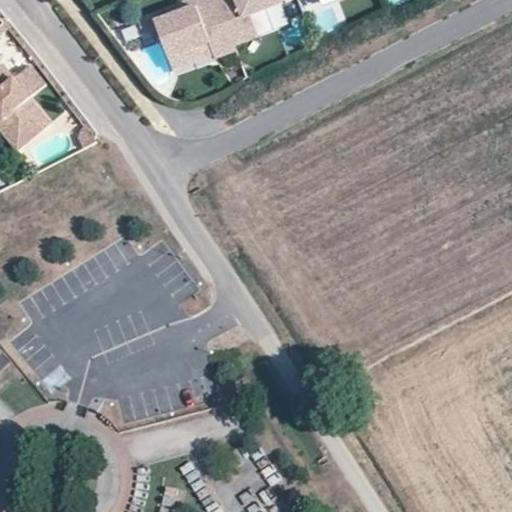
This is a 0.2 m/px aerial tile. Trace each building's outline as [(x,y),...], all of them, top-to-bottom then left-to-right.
[(229,38),(214,0),(197,0),(191,2),(194,10),(153,25),(167,61),(229,38)] [(248,18),(280,6),(277,0),(214,0),(229,38),(233,48),(256,39),(248,18)] [(153,25),(194,10),(191,2),(150,18),(153,25)] [(171,72),(233,49),(233,48),(229,38),(167,61),(171,72)] [(0,132),(15,151),(48,123),(0,64),(0,132)]
